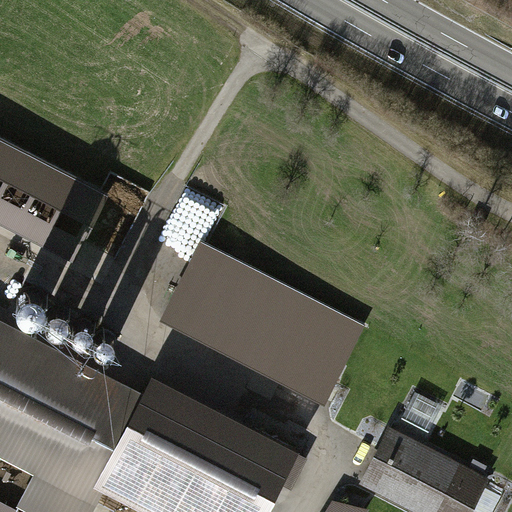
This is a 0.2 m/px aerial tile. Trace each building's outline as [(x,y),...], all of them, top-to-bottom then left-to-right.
[(107,190),(0,137),(0,219),(74,256),(107,190)] [(358,322),(208,243),(170,314),(320,394),(358,322)] [(141,409),(0,338),(0,439),(44,462),(29,492),(69,511),(87,511),(107,474),(181,511),(262,511),(294,449),(156,380),(141,409)] [(463,511),(477,485),(380,437),(352,492),(392,511),(463,511)] [(326,495),(321,511),(361,511),(363,506),(326,495)]
